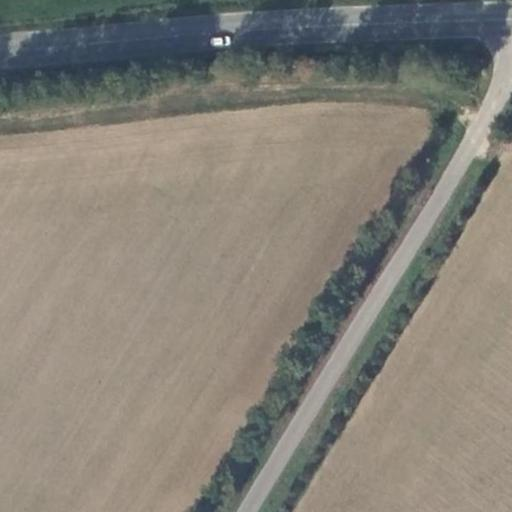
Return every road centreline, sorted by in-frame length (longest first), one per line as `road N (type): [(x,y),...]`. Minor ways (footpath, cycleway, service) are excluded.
road 1 (unclassified): [(511,67),(244,511)]
road 2 (secondary): [(511,19),(300,26),(0,52)]
